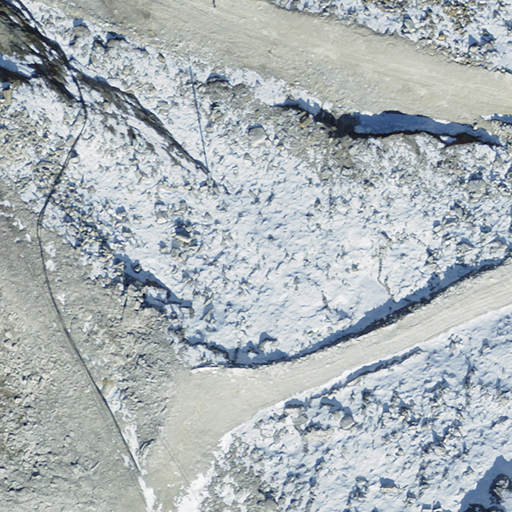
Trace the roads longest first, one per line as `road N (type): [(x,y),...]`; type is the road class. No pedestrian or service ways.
road 1 (track): [(163,511),(182,443),(220,405),(373,350),(511,284)]
road 2 (track): [(511,99),(398,74),(194,0)]
